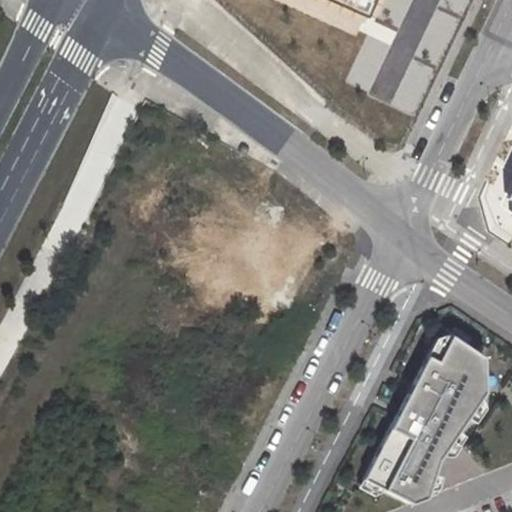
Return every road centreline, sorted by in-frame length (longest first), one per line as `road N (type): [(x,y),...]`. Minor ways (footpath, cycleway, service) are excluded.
road 1 (unclassified): [(102,11),(400,232)]
road 2 (unclassified): [(262,511),(400,232)]
road 3 (primary): [(0,208),(102,11)]
road 4 (unclassified): [(400,232),(490,49)]
road 5 (unclassified): [(400,232),(511,315)]
